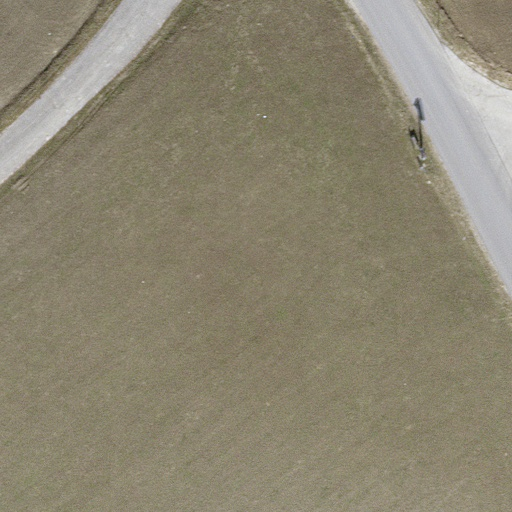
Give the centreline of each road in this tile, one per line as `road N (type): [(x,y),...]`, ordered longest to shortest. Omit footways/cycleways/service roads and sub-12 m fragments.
road 1 (tertiary): [(390,0),(511,231)]
road 2 (track): [(0,173),(158,36),(181,0)]
